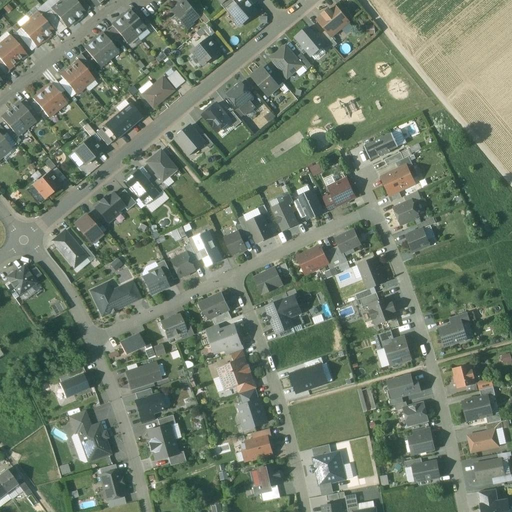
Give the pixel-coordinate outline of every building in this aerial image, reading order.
[(76,2),(74,0),(62,0),(61,2),(76,20),(85,12),(76,2)] [(83,0),(82,0),(78,0),(76,2),(85,12),(90,9),(83,0)] [(232,0),(226,0),(222,3),(220,5),(224,9),(234,1),(232,0)] [(245,0),(238,6),(230,13),(241,26),(257,12),(246,0),(245,0)] [(199,17),(185,1),(172,12),(186,28),(199,17)] [(234,1),(224,9),(228,14),(230,13),(238,6),(234,1)] [(76,20),(61,2),(51,10),(67,28),(76,20)] [(335,6),(317,20),(326,31),(331,38),(349,23),(340,12),(335,6)] [(352,17),(345,8),(340,12),(348,21),(352,17)] [(145,28),(130,10),(121,18),(136,36),(145,28)] [(54,31),(39,13),(29,21),(45,39),(54,31)] [(136,36),(121,18),(112,25),(113,27),(121,36),(127,44),(136,36)] [(29,21),(20,28),(36,46),(45,39),(29,21)] [(207,24),(201,29),(209,39),(215,34),(207,24)] [(113,27),(109,31),(116,40),(121,36),(113,27)] [(315,37),(308,28),(296,38),(300,43),(307,52),(311,57),(323,47),(323,46),(315,37)] [(331,38),(326,31),(321,35),(332,47),(333,49),(337,45),(331,38)] [(103,33),(93,41),(109,59),(118,51),(103,33)] [(321,35),(320,33),(315,37),(323,46),(323,47),(327,51),(332,47),(321,35)] [(18,44),(11,36),(2,44),(17,62),(26,54),(25,53),(18,44)] [(209,39),(193,52),(203,65),(220,52),(209,39)] [(30,49),(22,40),(18,44),(25,53),(30,49)] [(93,41),(84,49),(100,67),(109,59),(93,41)] [(307,52),(300,43),(295,46),(303,56),(307,52)] [(17,62),(2,44),(0,45),(0,59),(8,69),(17,62)] [(296,58),(286,46),(270,59),(287,79),(289,77),(289,75),(294,72),(296,72),(302,66),(296,58)] [(92,68),(81,54),(76,58),(79,61),(88,72),(92,68)] [(312,66),(301,54),(296,58),(302,66),(306,71),(312,66)] [(94,79),(79,61),(70,69),(85,87),(94,79)] [(269,76),(263,68),(252,77),(267,96),(278,87),(269,76)] [(85,87),(70,69),(61,76),(76,94),(85,87)] [(185,81),(176,71),(174,73),(172,71),(165,76),(175,89),(185,81)] [(283,83),(274,73),(269,76),(278,87),(283,83)] [(153,86),(142,95),(153,108),(173,91),(162,78),(153,86)] [(253,89),(246,80),(242,83),(249,92),(253,89)] [(149,81),(138,90),(142,95),(153,86),(149,81)] [(241,83),(227,95),(238,109),(247,102),(250,102),(252,100),(253,97),(249,92),(242,83),(241,83)] [(66,102),(51,84),(42,92),(57,110),(66,102)] [(57,110),(42,92),(33,99),(34,101),(42,110),(48,117),(57,110)] [(42,110),(34,101),(30,105),(38,114),(42,110)] [(35,121),(20,103),(11,110),(26,129),(35,121)] [(224,114),(216,104),(203,116),(217,133),(230,122),(231,122),(224,114)] [(129,105),(105,126),(116,139),(140,119),(129,105)] [(242,123),(230,109),(224,114),(231,122),(230,122),(235,128),(242,123)] [(26,129),(11,110),(1,118),(12,131),(17,136),(26,129)] [(95,133),(88,124),(83,128),(91,137),(95,133)] [(105,126),(100,130),(111,143),(116,139),(105,126)] [(200,138),(190,126),(176,138),(186,150),(184,151),(189,156),(194,152),(192,150),(203,141),(200,138)] [(100,130),(95,133),(106,147),(111,143),(100,130)] [(17,136),(12,131),(8,135),(16,145),(20,141),(17,136)] [(214,145),(205,134),(200,138),(203,141),(209,149),(214,145)] [(392,134),(364,147),(370,160),(379,156),(379,157),(390,152),(390,151),(398,147),(392,134)] [(2,137),(0,135),(0,153),(2,156),(11,149),(2,137)] [(91,138),(75,151),(85,164),(102,151),(91,138)] [(160,151),(146,163),(155,173),(162,181),(168,176),(176,170),(160,151)] [(401,153),(385,160),(388,167),(396,163),(404,159),(401,153)] [(55,167),(48,157),(43,161),(51,170),(55,167)] [(404,159),(396,163),(399,170),(406,166),(407,168),(413,166),(409,157),(404,159)] [(399,170),(381,178),(390,196),(399,191),(409,187),(411,187),(414,186),(415,182),(414,179),(412,178),(407,168),(406,166),(399,170)] [(146,182),(137,172),(126,182),(146,205),(157,195),(146,182)] [(50,173),(34,186),(44,199),(60,185),(50,173)] [(162,181),(155,173),(151,177),(162,191),(167,187),(162,181)] [(173,182),(168,176),(162,181),(167,187),(173,182)] [(162,191),(151,177),(146,182),(157,195),(162,191)] [(346,180),(329,188),(333,197),(337,206),(355,197),(346,180)] [(402,199),(399,191),(390,196),(388,196),(391,204),(402,199)] [(123,192),(115,198),(124,209),(126,211),(134,205),(123,192)] [(313,192),(298,198),(307,216),(308,220),(323,213),(313,192)] [(417,192),(404,198),(407,204),(412,201),(413,203),(421,200),(417,192)] [(112,194),(94,208),(106,223),(124,209),(115,198),(112,194)] [(290,196),(284,198),(286,202),(292,214),(298,211),(294,203),(290,196)] [(333,197),(329,199),(327,196),(322,198),(328,210),(337,206),(333,197)] [(299,200),(294,203),(298,211),(301,219),(307,216),(299,200)] [(407,204),(394,209),(401,225),(419,217),(413,203),(412,201),(407,204)] [(286,202),(272,209),(283,231),(297,225),(292,214),(286,202)] [(102,226),(90,212),(86,216),(97,230),(102,226)] [(97,230),(86,216),(75,225),(90,243),(101,234),(97,230)] [(262,216),(247,223),(251,233),(257,244),(272,237),(262,216)] [(243,217),(238,219),(246,235),(251,233),(247,223),(244,217),(243,217)] [(434,218),(417,225),(419,231),(423,229),(436,224),(434,218)] [(246,235),(241,224),(235,227),(238,232),(241,238),(246,235)] [(176,241),(186,235),(181,226),(171,232),(176,241)] [(419,231),(406,237),(412,253),(430,246),(423,229),(419,231)] [(79,248),(65,231),(52,241),(74,267),(86,257),(79,248)] [(354,231),(336,240),(339,246),(342,253),(343,253),(360,245),(354,231)] [(221,261),(208,232),(194,239),(201,253),(207,267),(221,261)] [(238,232),(224,239),(232,256),(246,249),(241,238),(238,232)] [(196,256),(201,253),(194,239),(194,237),(188,240),(196,256)] [(95,258),(83,244),(79,248),(86,257),(90,262),(95,258)] [(198,261),(190,245),(184,247),(187,254),(192,264),(198,261)] [(342,253),(339,246),(334,249),(341,265),(347,262),(343,253),(342,253)] [(320,247),(298,258),(305,274),(327,264),(328,264),(323,254),(320,247)] [(334,249),(323,254),(328,264),(327,264),(330,270),(341,265),(334,249)] [(187,254),(171,262),(179,278),(195,270),(192,264),(187,254)] [(110,264),(115,270),(122,264),(117,258),(110,264)] [(375,258),(358,265),(368,290),(385,283),(375,258)] [(171,277),(164,260),(156,264),(157,267),(159,270),(164,280),(171,277)] [(286,264),(280,266),(285,277),(290,275),(286,264)] [(23,267),(15,273),(15,272),(7,278),(9,281),(19,295),(35,283),(23,267)] [(157,267),(147,272),(149,275),(159,270),(157,267)] [(275,269),(254,278),(262,295),(283,285),(275,269)] [(149,275),(143,278),(151,294),(167,286),(164,280),(159,270),(149,275)] [(19,295),(9,281),(5,285),(15,299),(20,296),(19,295)] [(132,282),(123,286),(130,303),(140,298),(132,282)] [(123,286),(110,293),(106,291),(103,286),(91,291),(102,316),(130,303),(123,286)] [(286,294),(272,299),(274,305),(288,299),(286,294)] [(377,294),(360,300),(363,307),(369,305),(379,301),(377,294)] [(221,295),(203,303),(207,311),(210,319),(211,318),(227,310),(228,310),(221,295)] [(274,305),(266,308),(276,334),(279,333),(293,327),(289,318),(300,314),(294,297),(288,299),(274,305)] [(379,301),(369,305),(371,312),(369,313),(372,320),(374,319),(376,326),(396,319),(394,312),(396,311),(393,304),(391,304),(388,298),(379,301)] [(57,312),(65,308),(62,301),(54,305),(57,312)] [(227,310),(211,318),(215,326),(218,325),(232,319),(227,310)] [(467,313),(450,319),(452,326),(461,323),(461,324),(469,321),(467,313)] [(179,316),(161,323),(162,325),(161,327),(162,329),(164,330),(164,331),(164,332),(165,331),(167,338),(185,330),(179,316)] [(452,326),(440,330),(445,347),(466,340),(461,324),(461,323),(452,326)] [(215,326),(207,330),(209,336),(220,332),(220,331),(218,325),(215,326)] [(234,326),(220,331),(220,332),(209,336),(215,354),(224,350),(224,349),(240,343),(234,326)] [(293,327),(279,333),(281,338),(295,333),(293,327)] [(391,331),(374,337),(378,351),(385,349),(385,348),(395,345),(393,342),(394,341),(391,331)] [(137,334),(120,342),(126,355),(144,346),(140,339),(137,334)] [(146,337),(140,339),(144,346),(145,350),(151,347),(146,337)] [(395,345),(385,348),(385,349),(391,366),(411,359),(404,338),(394,341),(393,342),(395,345)] [(240,343),(224,349),(224,350),(226,356),(231,354),(243,350),(244,350),(241,343),(240,343)] [(243,350),(231,354),(234,362),(245,358),(246,358),(243,350)] [(505,365),(511,363),(511,358),(511,353),(502,355),(505,365)] [(248,366),(245,358),(234,362),(216,368),(225,391),(236,387),(253,381),(250,373),(252,372),(249,366),(248,366)] [(304,364),(306,370),(321,366),(324,365),(322,358),(304,364)] [(85,373),(81,362),(65,368),(69,379),(85,373)] [(155,364),(126,373),(131,388),(160,379),(155,364)] [(467,365),(463,366),(462,368),(453,370),(457,388),(475,384),(470,366),(469,366),(467,365)] [(291,375),(297,393),(327,384),(321,366),(306,370),(291,375)] [(66,399),(89,389),(83,374),(59,384),(66,399)] [(410,376),(388,382),(393,400),(402,397),(420,392),(417,381),(412,383),(410,376)] [(491,380),(478,383),(480,390),(493,387),(491,380)] [(253,381),(236,387),(239,394),(256,389),(257,388),(254,381),(253,381)] [(493,387),(480,391),(482,399),(487,397),(488,398),(495,396),(493,387)] [(150,389),(135,393),(137,401),(152,396),(150,389)] [(256,389),(239,394),(242,406),(258,401),(258,402),(259,401),(256,389)] [(137,401),(135,402),(140,417),(153,413),(163,410),(158,394),(152,396),(137,401)] [(393,400),(389,400),(391,406),(394,405),(403,403),(402,397),(393,400)] [(482,399),(463,403),(467,421),(486,417),(492,415),(488,398),(487,397),(482,399)] [(242,406),(239,407),(241,414),(240,416),(241,420),(243,421),(246,429),(255,426),(255,427),(265,423),(262,413),(261,414),(258,402),(258,401),(242,406)] [(403,403),(394,405),(396,411),(404,409),(408,408),(406,402),(403,403)] [(408,408),(404,409),(406,417),(409,417),(411,425),(427,421),(423,404),(408,408)] [(75,433),(90,428),(84,413),(70,418),(75,433)] [(153,413),(140,417),(142,425),(155,421),(153,413)] [(499,413),(492,415),(486,417),(488,425),(501,422),(499,413)] [(172,415),(157,420),(159,428),(169,425),(169,426),(175,424),(172,415)] [(488,425),(486,425),(487,432),(495,430),(503,428),(501,422),(488,425)] [(110,454),(99,425),(78,432),(89,462),(110,454)] [(159,428),(147,431),(150,440),(148,443),(149,447),(173,440),(169,426),(169,425),(159,428)] [(429,428),(412,432),(414,438),(430,434),(429,428)] [(269,430),(253,435),(254,441),(267,438),(271,437),(269,430)] [(487,432),(468,436),(472,453),(499,448),(495,430),(487,432)] [(414,438),(409,439),(412,454),(434,449),(430,434),(414,438)] [(254,441),(246,443),(248,451),(243,452),(245,461),(257,458),(257,457),(271,453),(267,438),(254,441)] [(173,440),(149,447),(150,451),(153,453),(155,460),(167,456),(177,454),(177,453),(173,440)] [(329,445),(312,449),(314,458),(331,454),(329,445)] [(177,454),(167,456),(170,466),(186,462),(183,452),(177,453),(177,454)] [(314,458),(313,458),(319,487),(331,484),(346,480),(339,452),(331,454),(314,458)] [(421,459),(405,462),(406,468),(413,467),(423,465),(421,459)] [(501,460),(475,465),(478,480),(504,475),(501,460)] [(423,465),(413,467),(416,482),(439,478),(436,462),(423,465)] [(115,465),(99,469),(101,475),(116,471),(115,465)] [(276,466),(258,470),(262,485),(262,488),(271,486),(280,484),(279,479),(280,479),(279,471),(277,471),(276,466)] [(21,479),(12,467),(7,470),(16,482),(21,479)] [(7,470),(0,475),(0,484),(6,492),(17,484),(16,482),(7,470)] [(101,475),(99,475),(106,501),(114,499),(125,496),(118,470),(116,471),(101,475)] [(32,493),(21,479),(16,482),(17,484),(26,497),(32,493)] [(331,484),(319,487),(322,496),(333,493),(331,484)] [(262,485),(253,487),(255,496),(272,492),(271,486),(262,488),(262,485)] [(496,490),(478,493),(481,507),(481,506),(481,505),(498,503),(496,490)] [(344,493),(327,496),(328,502),(345,498),(345,497),(344,493)] [(358,511),(356,495),(345,497),(345,498),(347,511),(358,511)] [(114,499),(107,501),(109,508),(116,506),(114,499)] [(498,503),(481,505),(481,506),(482,511),(508,511),(507,501),(498,503)]
